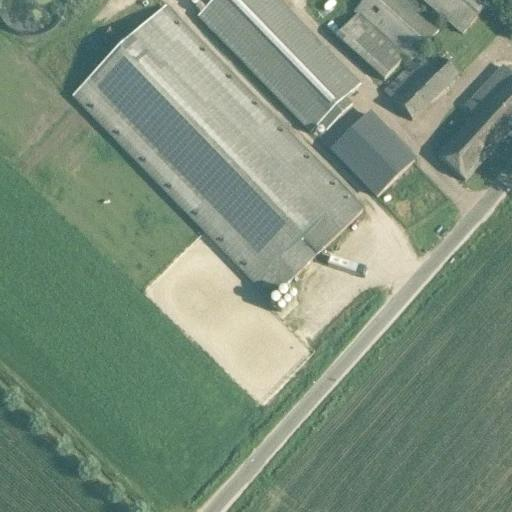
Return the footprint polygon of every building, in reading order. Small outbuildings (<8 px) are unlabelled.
[(7,0),(2,27),(57,37),(64,0),(7,0)] [(347,102),(360,90),(272,0),(217,0),(199,17),(313,135),(320,128),(326,135),(353,109),(347,102)] [(439,31),(403,0),(365,0),(353,14),(356,17),(336,41),(384,83),(405,59),(410,64),(439,31)] [(491,2),(488,0),(420,0),(463,36),(491,2)] [(166,8),(74,97),(270,301),(363,212),(166,8)] [(383,94),(398,108),(412,123),(457,78),(429,49),(383,94)] [(475,118),(439,159),(465,184),(511,132),(511,76),(505,70),(467,111),(475,118)] [(414,163),(401,149),(368,115),(330,151),(377,199),(414,163)]
